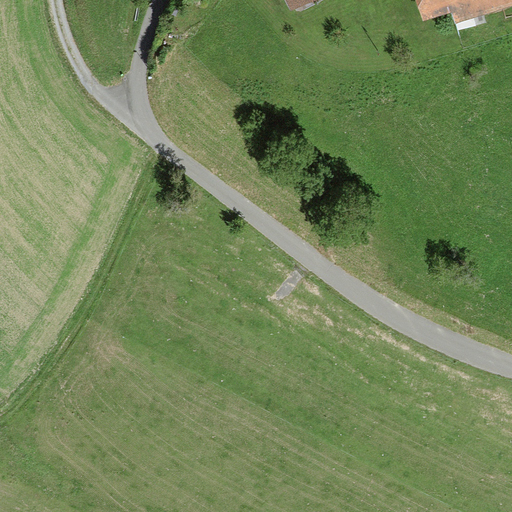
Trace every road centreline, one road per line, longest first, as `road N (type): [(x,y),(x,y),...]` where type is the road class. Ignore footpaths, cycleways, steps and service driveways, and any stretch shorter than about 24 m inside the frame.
road 1 (residential): [(511,366),(470,356),(370,305),(152,139)]
road 2 (track): [(152,139),(77,316),(0,409)]
road 3 (track): [(152,139),(85,77),(59,30),(57,0)]
road 4 (residential): [(163,0),(140,56),(152,139)]
